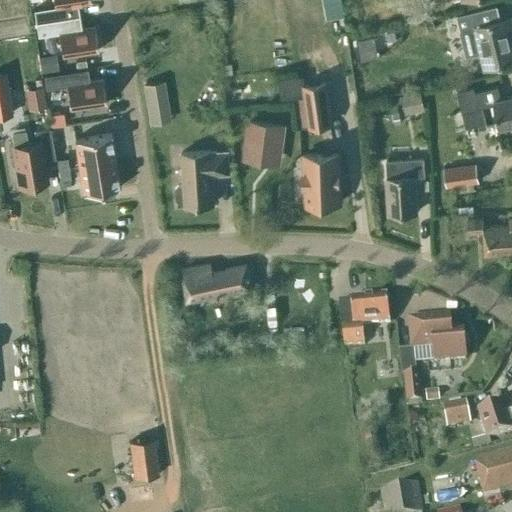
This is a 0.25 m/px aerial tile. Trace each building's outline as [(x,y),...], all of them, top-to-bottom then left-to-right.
[(52,0),(54,6),(33,9),(35,22),(78,16),(77,3),(90,1),(89,0),(52,0)] [(324,0),(327,18),(346,16),(344,0),(324,0)] [(484,68),(511,61),(511,33),(508,17),(500,19),(497,5),(456,15),(460,29),(458,30),(465,55),(480,52),(484,68)] [(78,16),(35,22),(37,35),(58,32),(61,56),(97,50),(94,26),(80,28),(78,16)] [(393,32),(385,34),(387,42),(395,40),(393,32)] [(373,37),(356,40),(358,50),(375,46),(373,37)] [(75,61),(76,69),(86,68),(85,60),(75,61)] [(48,61),(41,62),(42,72),(50,71),(48,61)] [(44,74),(46,87),(67,84),(70,108),(107,103),(103,78),(90,80),(88,68),(86,68),(76,69),(44,74)] [(4,74),(0,74),(0,115),(10,114),(4,74)] [(303,75),(279,78),(281,98),(306,95),(311,126),(330,123),(325,82),(305,85),(303,75)] [(35,86),(24,88),(27,108),(45,105),(40,77),(33,78),(35,86)] [(143,84),(150,125),(171,121),(164,80),(143,84)] [(497,86),(474,92),(472,87),(456,91),(462,112),(466,128),(477,125),(478,129),(492,126),(491,120),(486,121),(485,117),(482,107),(495,104),(500,128),(511,124),(511,95),(501,99),(497,86)] [(420,91),(400,95),(400,96),(402,102),(403,107),(423,103),(420,91)] [(388,98),(391,114),(398,113),(397,103),(395,97),(388,98)] [(61,112),(48,114),(50,127),(63,124),(61,112)] [(399,113),(392,114),(394,124),(400,122),(399,113)] [(280,165),(285,124),(246,119),(241,160),(280,165)] [(22,130),(10,132),(19,185),(46,181),(43,160),(55,158),(50,127),(34,130),(36,141),(24,143),(22,130)] [(110,133),(74,139),(78,166),(114,160),(110,133)] [(178,184),(176,187),(177,198),(179,200),(184,200),(185,205),(214,203),(212,175),(229,174),(228,152),(211,153),(210,148),(181,150),(182,169),(183,184),(178,184)] [(339,203),(337,153),(304,154),(305,164),(302,164),(303,185),(305,185),(306,204),(316,203),(316,207),(329,207),(329,203),(339,203)] [(417,212),(414,175),(424,175),(423,156),(385,158),(389,214),(417,212)] [(66,157),(56,159),(57,169),(68,167),(66,157)] [(114,160),(78,166),(82,193),(119,187),(114,160)] [(476,164),(444,169),(447,187),(454,186),(472,183),(479,182),(476,164)] [(68,167),(57,169),(59,180),(70,178),(68,167)] [(472,183),(454,186),(455,192),(473,189),(472,183)] [(511,252),(511,225),(483,227),(483,218),(467,219),(468,234),(483,234),(485,254),(511,252)] [(210,263),(184,268),(185,278),(184,278),(187,300),(251,287),(246,264),(211,271),(210,263)] [(340,302),(339,302),(342,327),(344,346),(364,344),(362,326),(390,323),(387,296),(351,299),(351,302),(341,303),(340,302)] [(435,362),(466,359),(463,331),(451,332),(450,318),(410,322),(413,350),(434,348),(435,362)] [(328,327),(315,328),(316,336),(328,335),(328,327)] [(190,343),(188,329),(177,331),(179,345),(190,343)] [(403,375),(406,404),(422,402),(419,373),(403,375)] [(438,390),(425,392),(427,405),(440,403),(438,390)] [(442,406),(447,429),(471,424),(466,401),(442,406)] [(487,439),(511,431),(511,429),(510,424),(506,412),(503,402),(478,411),(487,439)] [(365,463),(381,460),(376,436),(360,439),(365,463)] [(129,441),(134,477),(157,474),(153,438),(129,441)] [(486,441),(485,438),(470,442),(473,451),(491,446),(489,440),(486,441)] [(486,496),(511,489),(511,451),(477,460),(486,496)] [(384,511),(422,511),(418,484),(380,490),(384,511)]
